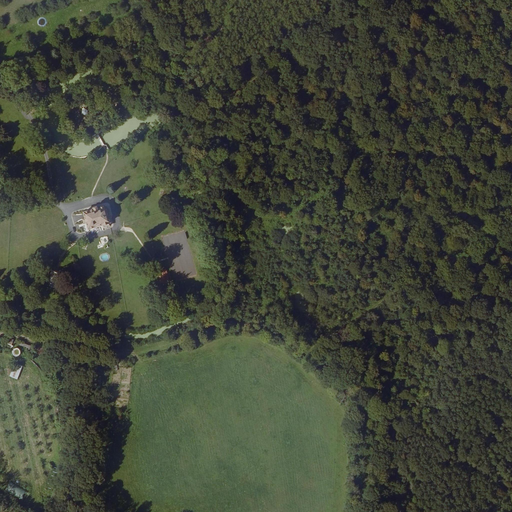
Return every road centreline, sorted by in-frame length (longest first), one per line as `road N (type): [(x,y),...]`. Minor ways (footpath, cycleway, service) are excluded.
road 1 (track): [(383,0),(188,126)]
road 2 (track): [(511,222),(323,343)]
road 3 (track): [(52,197),(41,136),(24,101),(0,80)]
